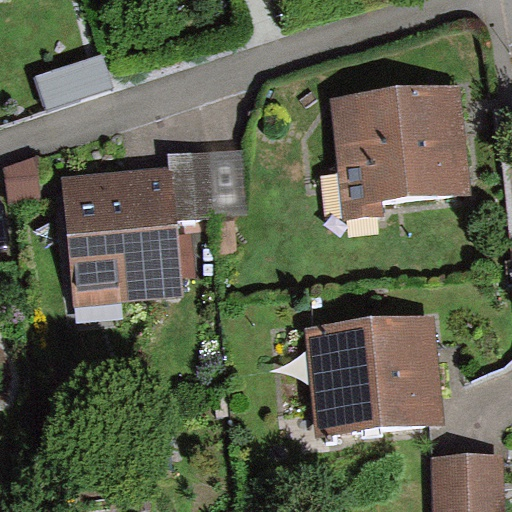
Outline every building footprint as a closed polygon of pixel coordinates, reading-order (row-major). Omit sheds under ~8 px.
[(461,91),(331,104),(341,212),(472,199),(461,91)] [(247,153),(213,156),(217,222),(251,219),(247,153)] [(172,158),(173,171),(178,225),(217,222),(213,156),(172,158)] [(11,208),(43,203),(38,158),(5,170),(11,208)] [(63,181),(75,310),(185,300),(178,225),(173,171),(63,181)] [(306,333),(317,444),(448,431),(437,320),(306,333)] [(508,511),(506,458),(433,462),(435,511),(508,511)]
